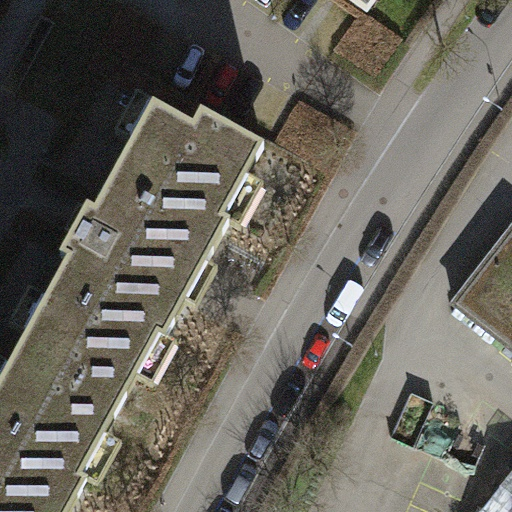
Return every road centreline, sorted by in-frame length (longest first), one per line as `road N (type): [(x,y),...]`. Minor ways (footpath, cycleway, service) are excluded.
road 1 (residential): [(511,10),(383,187),(207,511)]
road 2 (track): [(511,381),(418,308),(511,188)]
road 3 (track): [(418,308),(334,511)]
